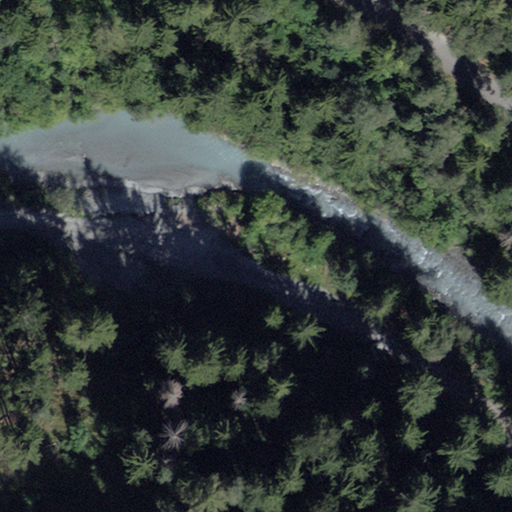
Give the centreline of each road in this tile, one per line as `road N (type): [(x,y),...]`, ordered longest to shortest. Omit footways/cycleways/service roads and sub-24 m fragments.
road 1 (track): [(511,439),(478,403),(394,343),(170,243),(35,220),(0,224)]
road 2 (unclassified): [(358,0),(511,113)]
